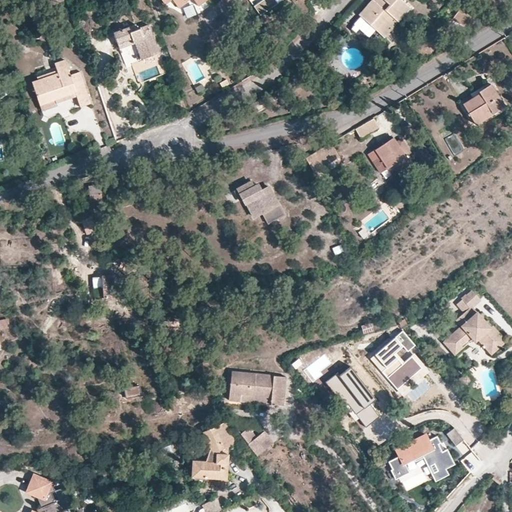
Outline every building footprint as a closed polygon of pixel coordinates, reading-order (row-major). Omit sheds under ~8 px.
[(250,0),(256,8),(267,0),(250,0)] [(371,0),(358,15),(382,36),(409,7),(401,0),(371,0)] [(117,43),(132,37),(134,42),(141,59),(158,53),(147,25),(137,28),(135,24),(113,32),(117,43)] [(134,42),(132,37),(117,43),(119,48),(134,42)] [(57,70),(57,73),(38,79),(32,81),(39,104),(74,92),(75,96),(79,107),(90,102),(79,71),(69,75),(64,60),(55,63),(56,66),(57,70)] [(37,77),(38,79),(57,73),(57,70),(37,77)] [(481,89),(483,92),(472,98),(463,104),(475,124),(504,106),(490,84),(481,89)] [(470,95),(472,98),(483,92),(481,89),(480,88),(470,95)] [(75,96),(74,92),(39,104),(41,110),(57,105),(56,103),(75,96)] [(378,127),(372,117),(354,128),(360,137),(378,127)] [(375,149),(382,158),(399,148),(392,137),(375,149)] [(338,154),(330,142),(305,157),(312,170),(338,154)] [(380,173),(386,169),(390,175),(410,162),(406,155),(404,156),(399,148),(382,158),(375,149),(368,153),(380,173)] [(281,213),(267,186),(259,190),(258,188),(254,191),(252,186),(249,181),(233,190),(238,199),(242,197),(252,216),(260,212),(265,223),(269,221),(272,219),(276,217),(275,215),(281,213)] [(100,185),(88,186),(89,204),(102,203),(100,185)] [(92,217),(81,219),(86,235),(96,232),(92,217)] [(335,256),(343,253),(341,246),(333,249),(335,256)] [(92,278),(93,289),(103,288),(104,299),(121,298),(119,276),(92,278)] [(477,299),(470,290),(460,299),(468,307),(477,299)] [(455,341),(459,345),(471,334),(480,337),(488,347),(491,344),(496,349),(504,342),(485,320),(483,322),(475,312),(473,313),(468,307),(455,319),(460,326),(442,342),(448,348),(455,341)] [(9,319),(0,320),(0,331),(10,330),(9,319)] [(416,343),(403,327),(369,356),(398,390),(412,377),(418,384),(432,373),(414,352),(402,362),(395,354),(405,346),(408,350),(416,343)] [(459,345),(455,341),(448,348),(453,354),(471,339),(474,342),(476,340),(490,356),(496,349),(491,344),(488,347),(480,337),(471,334),(459,345)] [(376,399),(351,369),(327,388),(343,407),(347,404),(366,427),(381,415),(371,404),(376,399)] [(229,400),(282,404),(284,375),(230,371),(229,400)] [(127,391),(128,399),(141,397),(140,389),(127,391)] [(198,391),(178,397),(182,409),(175,412),(179,425),(207,416),(198,391)] [(237,446),(222,423),(203,431),(215,461),(215,466),(193,466),(192,484),(228,484),(230,451),(237,446)] [(443,448),(438,435),(433,437),(431,431),(392,447),(396,456),(387,460),(395,480),(412,473),(408,464),(428,456),(438,480),(450,475),(447,467),(456,463),(450,448),(443,448)] [(374,449),(388,446),(385,436),(372,439),(374,449)] [(58,511),(62,511),(58,501),(55,502),(51,493),(55,491),(50,481),(36,476),(29,493),(34,495),(40,509),(35,511),(58,511)] [(215,511),(221,509),(215,499),(202,506),(204,511),(215,511)]
